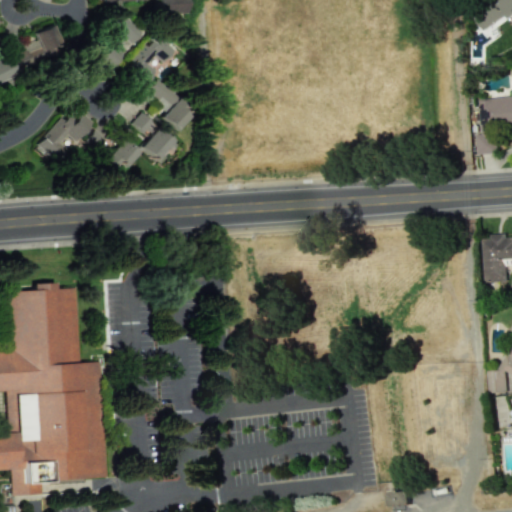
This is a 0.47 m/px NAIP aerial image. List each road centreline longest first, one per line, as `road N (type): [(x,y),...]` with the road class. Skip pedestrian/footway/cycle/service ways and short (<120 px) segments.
road 1 (tertiary): [(0,224),(511,191)]
road 2 (residential): [(144,215),(147,273),(170,276),(181,294),(188,491),(112,511)]
road 3 (residential): [(76,0),(63,83),(32,122),(0,141)]
